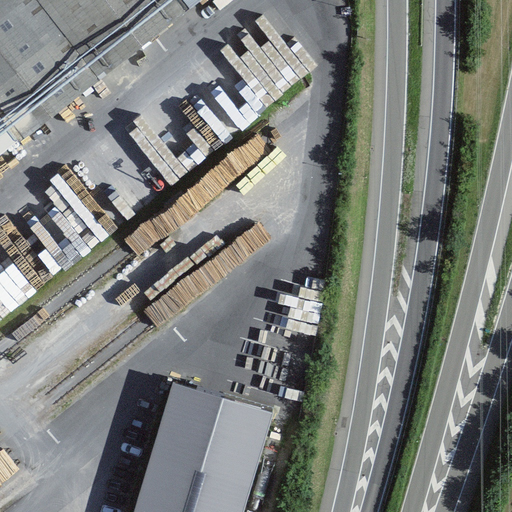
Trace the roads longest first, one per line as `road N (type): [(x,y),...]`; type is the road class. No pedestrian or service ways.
road 1 (motorway): [(445,0),(429,233),(369,511)]
road 2 (motorway): [(397,0),(382,274),(341,511)]
road 3 (motorway): [(411,511),(511,116)]
road 4 (motorway): [(444,511),(511,306)]
